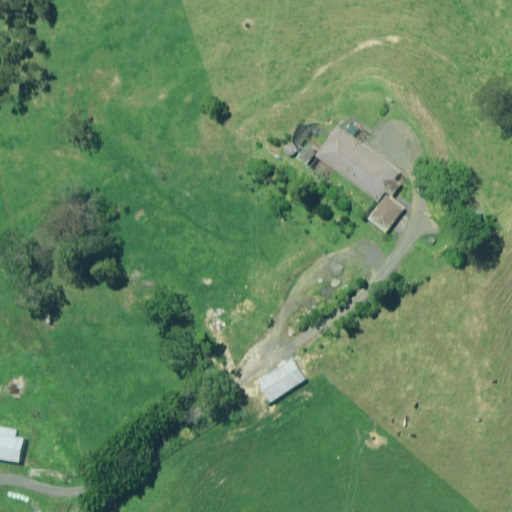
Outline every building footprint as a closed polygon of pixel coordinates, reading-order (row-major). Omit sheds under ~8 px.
[(406,173),(348,129),(326,158),(384,202),(406,173)] [(327,154),(314,146),(305,160),(318,168),(327,154)] [(412,209),(394,197),(376,222),(394,235),(412,209)] [(312,380),(300,361),(266,383),(279,402),(312,380)] [(22,431),(2,427),(0,439),(0,458),(26,464),(31,439),(21,438),(22,431)]
